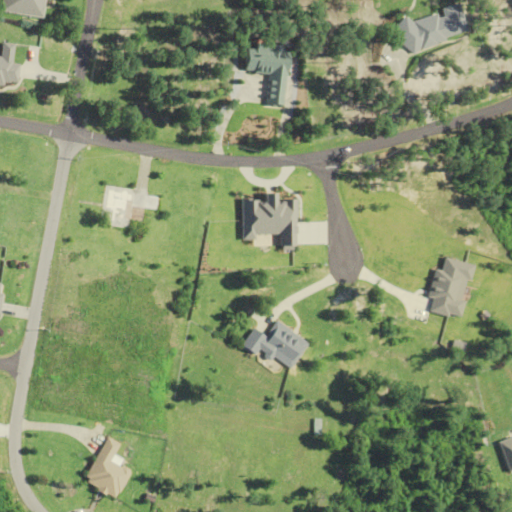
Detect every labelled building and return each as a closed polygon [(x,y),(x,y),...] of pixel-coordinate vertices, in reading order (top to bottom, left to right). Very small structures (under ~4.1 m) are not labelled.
[(2,0),(1,12),(45,19),(47,0),(2,0)] [(404,53),(469,32),(459,3),(439,9),(440,13),(408,23),(408,21),(395,25),(404,53)] [(0,85),(11,87),(16,44),(2,43),(0,57),(0,56),(0,85)] [(247,49),(244,72),(269,74),(266,105),(283,107),(289,47),(257,44),(256,50),(247,49)] [(160,195),(106,185),(99,225),(129,230),(132,217),(141,219),(143,209),(157,211),(160,195)] [(241,206),(242,233),(270,232),(270,243),(288,243),(288,206),(241,206)] [(429,299),(434,300),(431,313),(459,319),(472,264),(440,256),(429,299)] [(291,371),(310,345),(281,324),(270,341),(254,329),(242,346),(256,356),(261,349),(291,371)] [(109,464),(119,444),(105,437),(82,482),(114,498),(127,473),(109,464)] [(509,473),(511,472),(511,440),(501,443),(509,473)]
